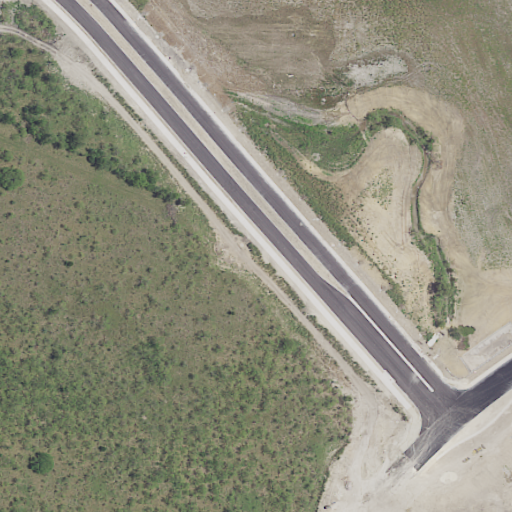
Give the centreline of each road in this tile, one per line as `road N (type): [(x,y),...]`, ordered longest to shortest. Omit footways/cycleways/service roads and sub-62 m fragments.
road 1 (residential): [(67,0),(443,428)]
road 2 (residential): [(467,410),(100,0)]
road 3 (residential): [(511,376),(443,428),(375,503)]
